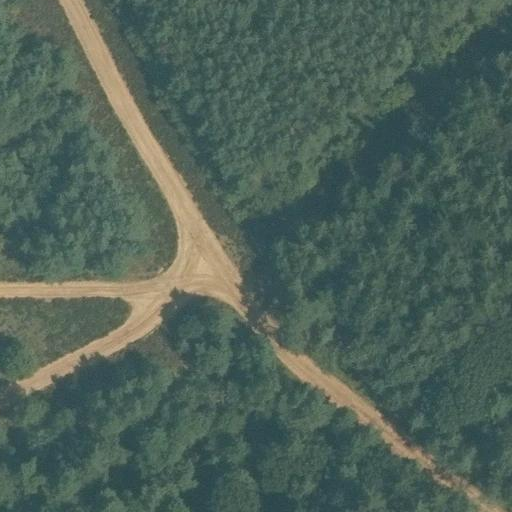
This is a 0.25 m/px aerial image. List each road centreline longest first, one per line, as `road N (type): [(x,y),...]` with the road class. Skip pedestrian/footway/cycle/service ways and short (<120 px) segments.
road 1 (unknown): [(218,274),(352,176),(511,33)]
road 2 (track): [(65,0),(177,202),(191,239),(179,292)]
road 3 (track): [(179,292),(150,321),(0,398)]
road 4 (track): [(0,289),(179,292)]
